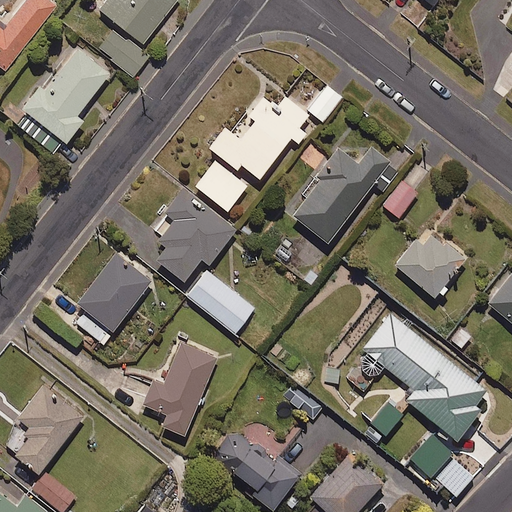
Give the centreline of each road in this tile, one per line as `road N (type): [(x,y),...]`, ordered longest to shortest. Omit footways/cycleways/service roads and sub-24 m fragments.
road 1 (residential): [(239,0),(0,301)]
road 2 (residential): [(511,164),(302,0)]
